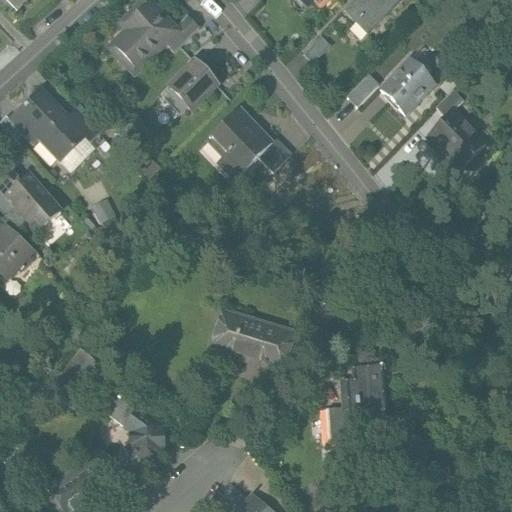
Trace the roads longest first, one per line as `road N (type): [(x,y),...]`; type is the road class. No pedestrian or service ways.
road 1 (residential): [(216,0),(414,237),(511,272)]
road 2 (residential): [(94,0),(0,85)]
